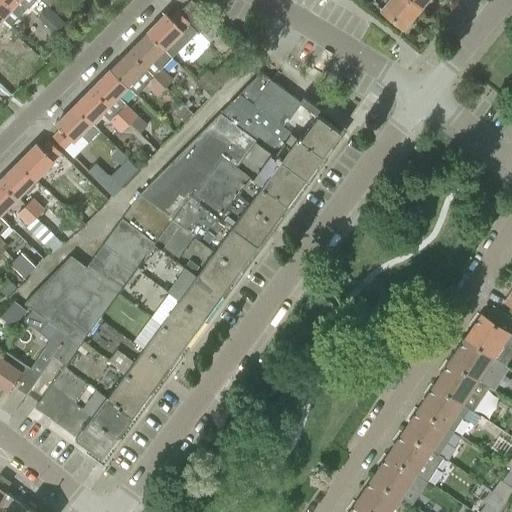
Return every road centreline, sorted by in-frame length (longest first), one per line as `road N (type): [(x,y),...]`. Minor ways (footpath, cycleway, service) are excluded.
road 1 (residential): [(106,511),(423,90)]
road 2 (residential): [(324,511),(511,223)]
road 3 (residential): [(0,153),(145,0)]
road 4 (residential): [(423,90),(268,0)]
road 5 (residential): [(101,511),(0,432)]
